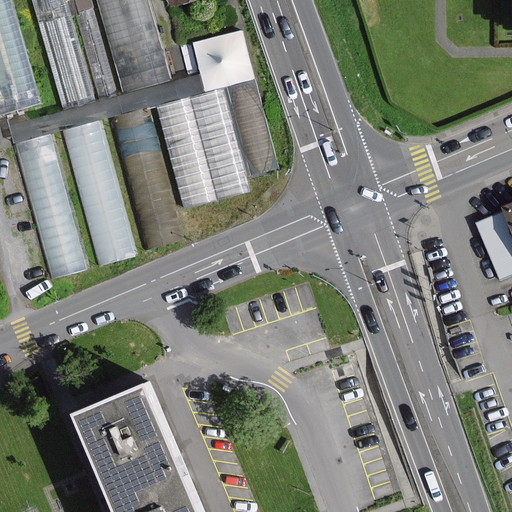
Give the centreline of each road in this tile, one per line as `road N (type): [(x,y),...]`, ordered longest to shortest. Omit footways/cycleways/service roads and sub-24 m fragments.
road 1 (primary): [(479,511),(369,197)]
road 2 (primary): [(338,210),(442,511)]
road 3 (residential): [(345,511),(302,401),(278,379),(181,337),(152,286)]
road 4 (primary): [(268,0),(338,210)]
road 5 (primary): [(369,197),(300,0)]
road 6 (tertiary): [(152,286),(338,210)]
road 7 (tertiary): [(0,350),(152,286)]
road 8 (tertiary): [(369,197),(511,138)]
